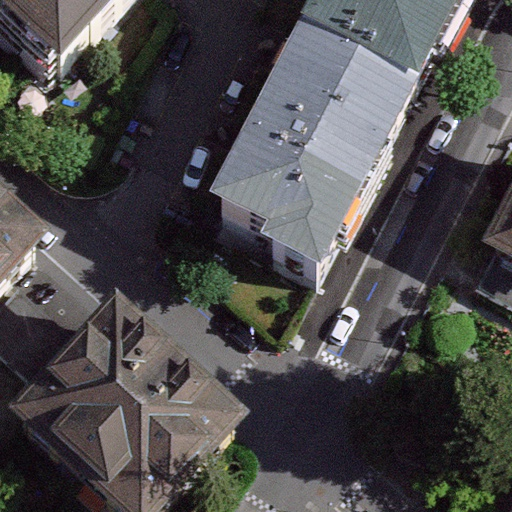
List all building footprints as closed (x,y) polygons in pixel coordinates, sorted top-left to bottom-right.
[(0,0),(0,39),(61,95),(148,0),(0,0)] [(325,0),(285,77),(343,104),(395,0),(325,0)] [(395,0),(343,104),(408,134),(475,0),(395,0)] [(192,252),(255,280),(343,104),(285,77),(192,252)] [(343,104),(255,280),(249,295),(311,325),(408,134),(343,104)] [(0,207),(0,325),(59,260),(0,207)] [(511,298),(511,217),(479,281),(511,298)] [(114,317),(3,436),(86,511),(185,511),(250,442),(114,317)]
